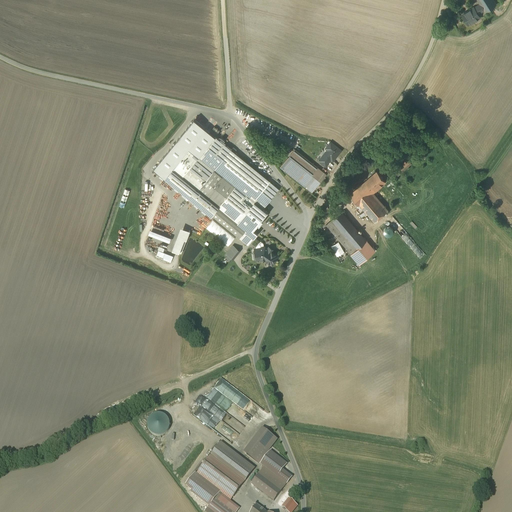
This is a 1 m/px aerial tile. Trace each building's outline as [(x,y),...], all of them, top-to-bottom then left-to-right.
[(476,0),(479,4),(484,13),(486,17),(498,9),(492,0),(476,0)] [(479,4),(462,15),(469,27),(481,19),(479,16),(484,13),(479,4)] [(227,146),(194,119),(154,168),(169,181),(170,180),(212,215),(239,237),(263,208),(253,201),(270,181),(235,152),(231,149),(232,148),(228,145),(227,146)] [(341,150),(331,141),(326,146),(329,148),(323,156),(322,156),(319,160),(326,165),(329,161),(328,161),(330,158),(332,160),(335,157),(334,157),(335,155),(337,156),(341,150)] [(326,173),(295,148),(280,166),(312,191),(326,173)] [(413,165),(408,159),(400,165),(406,172),(413,165)] [(385,182),(377,171),(350,195),(358,205),(359,204),(374,221),(388,210),(373,193),(385,182)] [(170,180),(169,181),(211,215),(212,215),(170,180)] [(270,181),(253,201),(263,208),(279,189),(270,181)] [(263,208),(239,237),(248,244),(258,233),(254,229),(258,224),(259,225),(263,220),(262,219),(268,212),(263,208)] [(375,250),(342,211),(326,224),(351,253),(360,263),(375,250)] [(190,230),(182,227),(173,250),(181,253),(190,230)] [(171,237),(150,229),(148,234),(169,242),(171,237)] [(256,248),(258,259),(258,258),(263,257),(268,261),(272,264),(273,263),(272,263),(275,260),(278,255),(272,251),(273,249),(269,246),(267,248),(265,247),(264,247),(263,243),(261,240),(256,246),(256,248)] [(238,249),(233,245),(227,253),(229,254),(232,257),(238,249)] [(173,256),(158,250),(156,257),(171,263),(173,256)] [(148,421),(147,424),(147,428),(149,431),(151,434),(155,436),(158,437),(162,436),(165,434),(168,432),(169,428),(170,425),(169,421),(167,418),(164,416),(161,414),(157,414),(153,415),(150,418),(148,421)] [(278,440),(262,428),(243,453),(259,465),(278,440)] [(256,469),(221,442),(194,477),(221,497),(218,502),(231,511),(236,511),(240,508),(231,501),(256,469)] [(260,464),(264,468),(251,485),(273,502),(292,477),(283,470),(287,464),(270,451),(260,464)] [(294,511),(299,507),(290,500),(283,509),(287,511),(294,511)]
